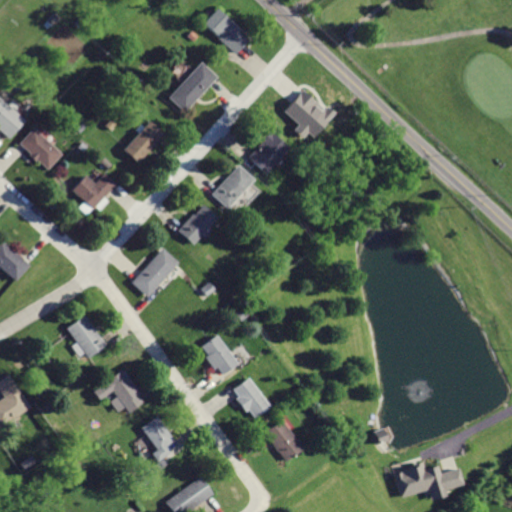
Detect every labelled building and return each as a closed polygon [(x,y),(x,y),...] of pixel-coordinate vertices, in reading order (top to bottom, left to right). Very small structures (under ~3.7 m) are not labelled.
[(213,6),(198,22),(233,53),(244,41),(235,33),(238,29),(213,6)] [(198,62),(166,97),(182,111),(214,77),(198,62)] [(301,90),(284,111),(297,122),(291,130),(301,138),(305,134),(312,139),(334,112),(327,106),(324,109),(301,90)] [(0,98),(0,132),(7,139),(24,120),(0,98)] [(146,122),(120,150),(135,164),(161,136),(146,122)] [(32,129),(18,146),(28,154),(26,157),(32,162),(34,159),(46,169),(60,152),(32,129)] [(267,131),(244,157),(261,172),(284,147),(267,131)] [(234,165),(208,195),(224,210),(250,179),(234,165)] [(100,174),(93,182),(84,174),(70,190),(91,209),(113,184),(100,174)] [(201,206),(193,215),(190,213),(174,233),(191,247),(215,218),(201,206)] [(0,242),(0,270),(12,281),(26,264),(0,242)] [(161,247),(128,282),(144,297),(177,262),(161,247)] [(82,318),(66,329),(75,343),(70,346),(79,358),(84,354),(86,357),(102,346),(82,318)] [(214,336),(199,348),(206,356),(203,358),(212,369),(213,368),(223,380),(239,368),(214,336)] [(119,367),(86,390),(95,403),(104,397),(115,412),(122,407),(126,414),(139,405),(134,398),(139,395),(119,367)] [(6,374),(0,378),(0,393),(3,398),(0,399),(0,426),(28,408),(6,374)] [(245,379),(231,389),(236,397),(233,399),(242,412),(245,410),(251,417),(266,406),(245,379)] [(156,413),(138,426),(153,448),(149,451),(157,462),(171,452),(165,445),(174,438),(156,413)] [(278,419),(261,431),(283,461),(299,449),(278,419)] [(393,474),(399,496),(423,489),(426,499),(443,494),(442,491),(461,485),(456,468),(448,471),(438,474),(435,464),(423,468),(421,460),(412,463),(413,468),(393,474)] [(198,477),(164,502),(171,511),(186,511),(211,494),(198,477)]
